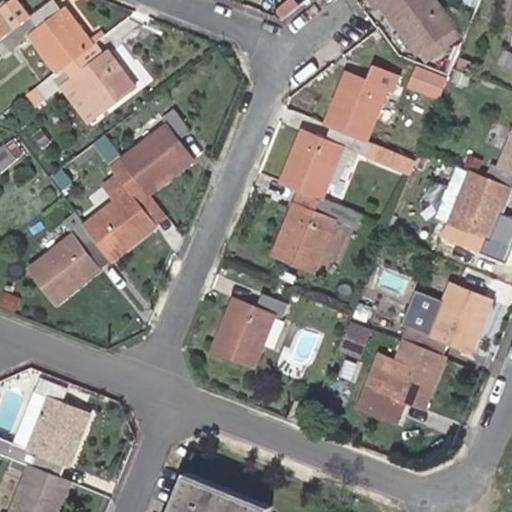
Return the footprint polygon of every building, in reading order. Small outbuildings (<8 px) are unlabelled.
[(39,27),(62,9),(54,0),(47,0),(29,14),(39,27)] [(383,0),(407,34),(444,6),(438,0),(383,0)] [(0,37),(8,31),(16,25),(0,4),(0,37)] [(73,57),(92,43),(64,7),(62,9),(39,27),(29,14),(16,25),(8,31),(0,37),(0,56),(18,43),(30,34),(58,69),(73,57)] [(102,54),(92,43),(73,57),(82,69),(102,54)] [(82,69),(73,57),(58,69),(52,74),(36,87),(44,97),(61,86),(72,77),(99,112),(135,85),(107,50),(102,54),(82,69)] [(414,86),(448,96),(455,73),(422,63),(414,86)] [(347,68),(326,119),(333,122),(368,136),(389,86),(395,89),(402,74),(376,64),(371,78),(347,68)] [(123,156),(134,169),(150,190),(195,157),(181,137),(193,128),(176,107),(163,117),(167,123),(123,156)] [(303,127),(283,179),(299,185),(322,195),(323,195),(329,183),(341,187),(357,148),(411,171),(413,166),(417,156),(368,136),(333,122),(328,138),(303,127)] [(485,175),(511,185),(511,181),(511,132),(499,165),(491,162),(485,175)] [(97,238),(113,259),(156,224),(138,200),(150,190),(134,169),(123,156),(105,133),(92,143),(121,180),(128,189),(86,223),(97,238)] [(4,144),(0,147),(0,173),(17,160),(4,144)] [(430,152),(420,149),(417,156),(413,166),(423,170),(430,152)] [(491,237),(511,186),(511,185),(485,175),(471,169),(457,163),(436,215),(444,217),(439,231),(463,241),(469,227),(486,235),(491,237)] [(322,195),(299,185),(293,200),(316,209),(322,195)] [(156,224),(169,213),(150,190),(138,200),(156,224)] [(323,195),(322,195),(316,209),(293,200),(273,252),(315,268),(335,217),(354,224),(360,210),(323,195)] [(57,303),(101,268),(85,248),(97,238),(86,223),(80,217),(68,226),(73,232),(29,266),(57,303)] [(481,249),(486,235),(469,227),(463,241),(481,249)] [(101,268),(113,259),(97,238),(85,248),(101,268)] [(416,327),(423,330),(432,333),(452,282),(437,277),(416,327)] [(419,344),(442,354),(447,340),(472,350),(492,299),(452,282),(432,333),(423,330),(416,327),(408,326),(403,339),(405,339),(419,344)] [(235,296),(215,347),(257,364),(278,314),(285,317),(290,301),(265,291),(259,306),(235,296)] [(369,308),(358,303),(353,319),(363,322),(369,308)] [(369,331),(352,324),(341,350),(358,358),(369,331)] [(426,407),(447,356),(442,354),(419,344),(405,339),(396,356),(378,349),(364,382),(376,387),(370,401),(395,412),(402,397),(426,407)] [(0,433),(0,434),(0,450),(30,463),(65,478),(92,412),(49,394),(34,390),(12,439),(0,433)] [(289,418),(308,425),(315,406),(296,398),(289,418)] [(58,511),(72,480),(65,478),(30,463),(9,511),(3,511),(0,510),(0,511),(58,511)] [(270,511),(273,505),(190,470),(173,511),(270,511)]
